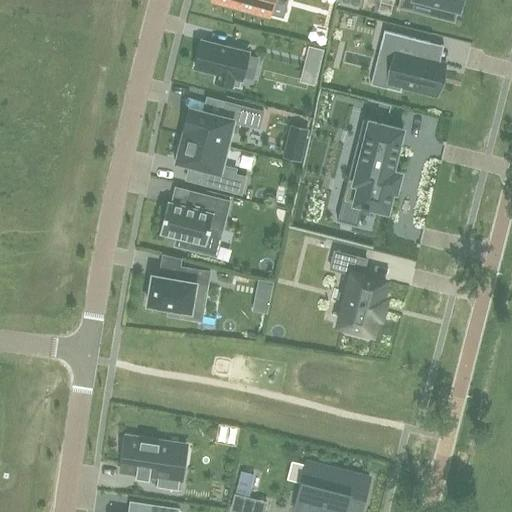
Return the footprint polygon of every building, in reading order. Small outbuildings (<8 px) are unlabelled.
[(213,0),(270,14),(273,0),(213,0)] [(459,11),(461,0),(416,0),(432,4),(430,14),(453,20),(455,10),(457,10),(459,11)] [(441,76),(445,63),(425,58),(429,42),(383,30),(379,48),(394,52),(385,88),(399,91),(401,87),(436,96),(440,82),(440,83),(441,81),(440,81),(441,77),(442,78),(442,76),(441,76)] [(248,52),(201,40),(194,68),(217,73),(215,81),(239,87),(248,52)] [(228,146),(235,122),(257,127),(261,111),(223,102),(219,116),(187,108),(182,128),(184,128),(182,135),(228,146)] [(347,178),(342,200),(362,205),(361,207),(368,209),(368,207),(387,211),(392,191),(396,192),(397,187),(400,177),(401,172),(392,170),(403,129),(363,118),(357,141),(358,142),(359,140),(363,141),(354,179),(347,178)] [(223,165),(228,146),(182,135),(180,141),(178,140),(173,160),(206,169),(202,183),(240,193),(244,177),(233,174),(235,168),(223,165)] [(221,232),(229,201),(190,191),(186,207),(167,202),(159,232),(176,236),(174,245),(190,249),(192,240),(206,244),(210,229),(221,232)] [(380,317),(385,299),(381,298),(385,280),(362,274),(366,259),(334,251),(330,268),(351,274),(338,325),(348,327),(346,332),(367,337),(368,332),(372,333),(376,316),(380,317)] [(152,275),(147,304),(171,308),(170,313),(185,315),(199,318),(203,294),(204,285),(207,286),(209,271),(178,266),(176,279),(152,275)] [(125,436),(120,471),(136,473),(135,477),(149,479),(149,475),(155,476),(158,476),(156,487),(178,490),(179,478),(181,467),(169,465),(173,443),(125,436)] [(369,479),(320,466),(315,486),(300,482),(293,511),(298,511),(345,511),(347,505),(362,509),(369,479)] [(231,510),(238,511),(263,511),(266,502),(235,495),(231,510)] [(178,511),(179,507),(140,502),(138,511),(178,511)]
